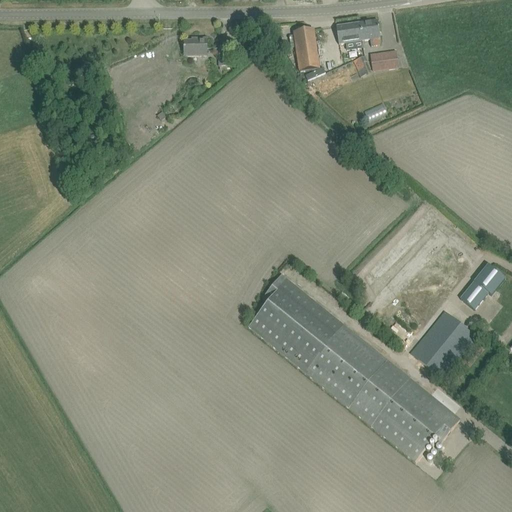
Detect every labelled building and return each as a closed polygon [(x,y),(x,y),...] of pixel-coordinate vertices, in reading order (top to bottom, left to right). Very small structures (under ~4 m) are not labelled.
[(359,24),(362,42),(370,41),(371,48),(379,47),(378,40),(380,40),(378,22),(359,24)] [(339,46),(362,42),(359,24),(336,28),(339,46)] [(319,71),(315,41),(314,31),(294,34),(299,73),(319,71)] [(184,42),(184,52),(184,57),(207,57),(207,50),(206,40),(197,40),(197,42),(184,42)] [(218,48),(219,58),(219,67),(231,66),(230,57),(230,47),(218,48)] [(398,69),(396,53),(370,56),(372,72),(398,69)] [(364,57),(353,62),(360,78),(371,74),(364,57)] [(200,87),(205,93),(221,79),(216,73),(200,87)] [(310,78),(312,84),(323,81),(321,74),(310,78)] [(372,125),(391,116),(385,105),(367,114),(372,125)] [(102,120),(98,125),(104,129),(107,124),(102,120)] [(488,266),(460,300),(474,312),(488,295),(491,298),(506,280),(488,266)] [(460,421),(282,276),(262,301),(267,305),(248,328),(415,464),(434,440),(441,445),(460,421)] [(374,303),(376,310),(383,308),(381,301),(374,303)] [(476,339),(444,313),(410,355),(442,381),(476,339)]
